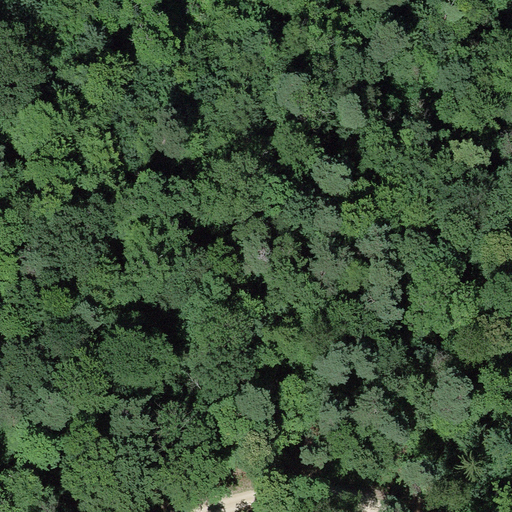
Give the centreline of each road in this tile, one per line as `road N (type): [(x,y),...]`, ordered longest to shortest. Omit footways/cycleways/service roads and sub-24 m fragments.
road 1 (track): [(0,102),(57,78),(151,0)]
road 2 (track): [(227,511),(255,498),(309,491),(372,502),(379,511)]
